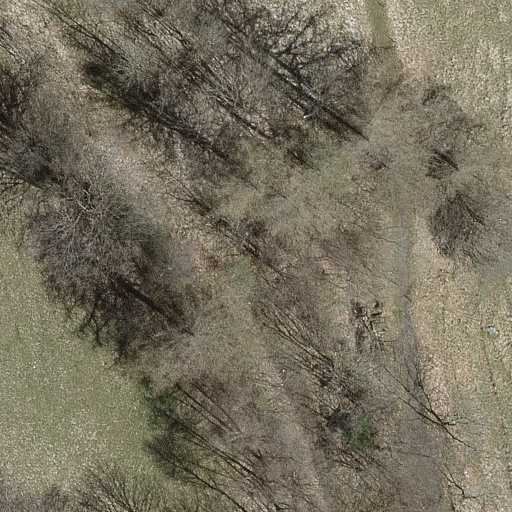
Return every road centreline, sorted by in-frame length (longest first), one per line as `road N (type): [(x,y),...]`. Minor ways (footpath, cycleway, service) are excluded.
road 1 (track): [(60,0),(250,330),(332,511)]
road 2 (track): [(353,0),(363,316),(411,511)]
